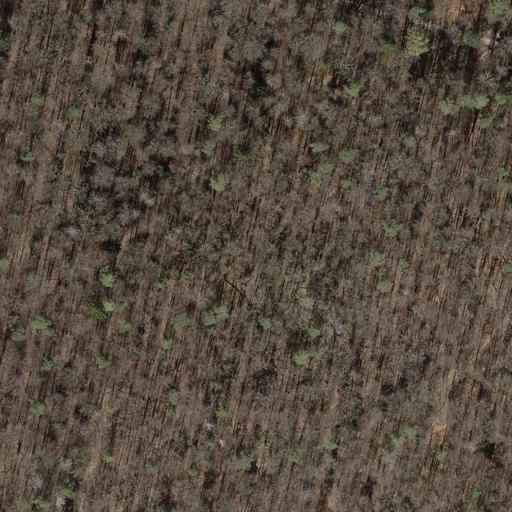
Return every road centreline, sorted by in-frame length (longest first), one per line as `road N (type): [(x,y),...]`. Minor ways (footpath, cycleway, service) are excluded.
road 1 (track): [(84,511),(105,458),(126,234),(146,211),(309,97),(318,45),(295,0)]
road 2 (track): [(94,511),(330,437),(425,396),(511,321)]
road 3 (track): [(329,0),(511,46)]
road 4 (track): [(309,97),(472,35)]
